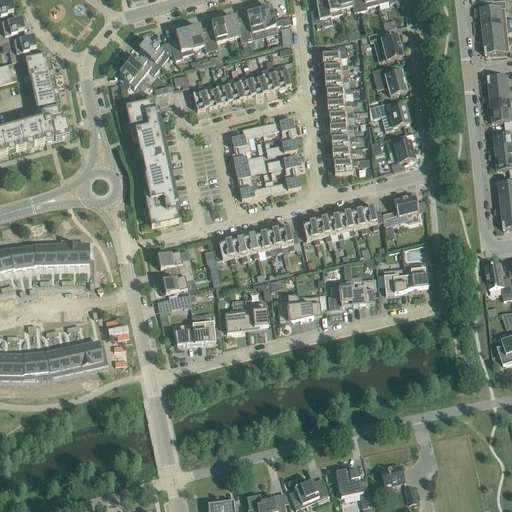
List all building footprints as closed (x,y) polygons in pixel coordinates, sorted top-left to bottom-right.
[(315,0),(317,13),(311,14),(312,25),(342,16),(341,12),(337,0),(315,0)] [(337,0),(341,12),(353,9),(355,16),(361,14),(357,2),(352,4),(350,0),(337,0)] [(363,0),(363,1),(357,2),(361,14),(367,12),(366,10),(378,7),(376,0),(363,0)] [(376,0),(378,7),(389,4),(390,6),(396,5),(397,10),(405,8),(404,0),(376,0)] [(482,24),(507,22),(506,11),(507,11),(506,3),(492,5),(493,12),(481,13),(482,19),(482,18),(483,24),(482,24)] [(0,27),(9,25),(8,19),(7,19),(7,17),(14,16),(11,4),(0,6),(0,27)] [(260,14),(259,14),(264,32),(265,39),(278,36),(276,29),(282,27),(282,29),(290,27),(290,20),(274,24),(271,11),(266,12),(266,11),(259,13),(260,14)] [(250,31),(245,32),(248,44),(253,42),(255,42),(265,39),(264,32),(259,14),(258,14),(258,13),(251,15),(252,16),(247,17),(247,19),(250,31)] [(224,23),(223,24),(228,42),(240,38),(242,45),(248,44),(245,32),(239,34),(235,20),(231,22),(230,20),(224,22),(224,23)] [(9,25),(0,27),(0,46),(0,48),(14,45),(19,44),(19,43),(18,37),(18,38),(17,36),(24,34),(21,22),(9,25)] [(212,28),(206,30),(209,42),(212,53),(219,51),(217,44),(228,42),(223,24),(222,22),(216,24),(216,25),(211,27),(212,28)] [(483,35),(508,32),(507,22),(482,24),(483,24),(484,34),(483,35)] [(188,33),(193,51),(205,48),(206,55),(212,53),(209,42),(206,30),(200,31),(200,30),(195,31),(195,30),(188,31),(188,33)] [(176,39),(169,41),(172,52),(174,61),(176,63),(183,62),(182,59),(194,56),(193,51),(188,33),(187,33),(187,32),(180,34),(180,35),(176,36),(176,39)] [(484,45),(484,46),(509,43),(508,32),(483,35),(484,35),(485,45),(484,45)] [(384,42),(382,36),(369,39),(371,46),(374,45),(379,66),(403,59),(401,51),(400,47),(399,47),(397,38),(384,42)] [(14,45),(15,52),(10,53),(12,66),(26,63),(31,62),(30,55),(29,53),(36,52),(33,40),(19,43),(19,44),(14,45)] [(509,43),(484,46),(485,46),(486,51),(485,51),(486,59),(493,58),(493,56),(510,54),(509,43)] [(147,44),(139,54),(145,58),(150,62),(151,62),(155,66),(160,70),(161,70),(172,57),(169,46),(162,47),(159,51),(154,47),(152,48),(147,44)] [(322,60),(323,60),(323,62),(322,62),(323,70),(341,68),(347,68),(346,61),(345,56),(339,56),(322,58),(322,60),(322,59),(322,60)] [(46,60),(49,59),(49,58),(31,62),(26,63),(29,80),(33,80),(42,120),(43,120),(44,123),(0,135),(0,157),(9,155),(8,152),(15,151),(16,153),(27,150),(27,147),(33,145),(34,148),(46,145),(45,142),(52,140),(53,143),(64,140),(63,136),(62,133),(65,132),(62,120),(61,120),(60,113),(61,113),(58,101),(55,102),(54,95),(57,94),(54,82),(51,83),(50,76),(53,76),(50,65),(48,65),(46,60)] [(134,60),(127,69),(143,81),(149,74),(154,78),(160,70),(155,66),(151,62),(150,62),(145,58),(141,62),(140,64),(134,60)] [(14,73),(12,66),(0,69),(0,87),(17,83),(15,76),(14,77),(13,74),(14,73)] [(281,74),(275,76),(274,75),(274,76),(279,93),(287,92),(286,90),(288,90),(289,90),(289,91),(291,90),(286,73),(284,67),(280,69),(281,74)] [(325,74),(324,74),(325,82),(324,82),(343,80),(342,73),(348,73),(347,68),(341,68),(323,70),(323,71),(324,71),(324,72),(325,72),(325,74)] [(127,69),(120,78),(125,82),(124,84),(120,88),(122,95),(127,94),(131,89),(134,92),(143,81),(127,69)] [(268,71),(269,77),(263,79),(267,96),(275,94),(274,93),(276,92),(276,93),(277,93),(278,93),(278,94),(279,93),(274,76),(273,70),(268,71)] [(401,74),(388,78),(386,70),(372,74),(377,93),(388,90),(391,99),(407,95),(401,74)] [(258,81),(251,82),(256,100),(263,98),(263,97),(265,96),(265,97),(266,96),(266,97),(268,97),(267,96),(263,79),(261,74),(256,75),(258,81)] [(245,77),(246,83),(240,85),(244,102),(252,100),(251,99),(253,99),(254,99),(255,99),(255,100),(256,100),(251,82),(250,76),(245,77)] [(186,78),(174,81),(175,89),(182,87),(183,92),(189,91),(186,78)] [(235,87),(228,89),(228,88),(233,106),(240,104),(240,103),(242,102),(242,103),(243,103),(244,103),(244,102),(240,85),(238,80),(233,81),(235,87)] [(325,84),(326,86),(324,86),(325,94),(344,92),(343,92),(342,85),(348,85),(348,80),(343,80),(324,82),(324,83),(325,83),(325,84)] [(489,93),(489,94),(509,92),(508,80),(496,82),(496,80),(488,81),(489,88),(490,93),(489,93)] [(222,84),(223,89),(216,91),(221,108),(228,106),(228,105),(230,105),(231,105),(231,106),(232,105),(232,106),(233,106),(228,88),(226,82),(222,84)] [(212,93),(205,95),(205,94),(210,112),(217,110),(217,109),(219,109),(220,109),(221,109),(221,108),(216,91),(215,86),(210,87),(212,93)] [(208,111),(208,112),(209,112),(210,112),(205,94),(203,88),(198,90),(200,95),(192,97),(197,115),(205,113),(205,112),(207,111),(208,111)] [(327,98),(326,98),(327,106),(326,106),(327,106),(345,104),(344,97),(350,97),(350,92),(344,92),(325,94),(325,95),(326,95),(327,95),(327,96),(327,98)] [(490,104),(490,105),(510,103),(509,92),(489,94),(490,94),(491,104),(490,104)] [(492,115),(511,113),(510,103),(490,105),(491,105),(492,115)] [(327,108),(328,108),(328,110),(327,110),(328,118),(346,116),(345,109),(351,109),(350,104),(345,104),(327,106),(327,107),(327,108)] [(149,216),(152,230),(179,224),(172,190),(171,190),(168,174),(164,155),(163,155),(160,139),(161,139),(153,105),(126,110),(129,125),(131,125),(133,131),(131,131),(134,145),(139,144),(150,195),(145,196),(147,209),(149,209),(151,215),(149,216)] [(381,120),(385,135),(394,133),(394,130),(409,126),(405,109),(382,115),(380,108),(369,111),(370,123),(381,120)] [(511,119),(511,113),(492,115),(493,121),(492,121),(493,126),(505,125),(505,132),(511,131),(511,119)] [(330,122),(329,122),(330,129),(329,130),(348,128),(347,121),(353,120),(352,115),(346,116),(328,118),(328,119),(328,118),(329,119),(329,120),(330,120),(330,122)] [(294,139),(296,138),(292,122),(263,129),(266,142),(267,141),(266,136),(281,133),(282,140),(283,141),(294,138),(294,139)] [(330,132),(330,134),(329,134),(330,142),(349,140),(348,140),(347,133),(353,132),(353,127),(348,128),(329,130),(329,131),(330,131),(330,132)] [(263,129),(242,133),(244,139),(231,141),(235,157),(245,155),(251,154),(248,141),(263,138),(264,142),(266,142),(263,129)] [(495,151),(495,152),(511,150),(511,131),(505,132),(506,139),(494,141),(495,146),(496,151),(495,151)] [(269,146),(265,147),(267,160),(297,154),(294,139),(294,138),(283,141),(282,140),(281,141),(282,148),(270,151),(269,146)] [(332,146),(331,146),(332,153),(331,153),(331,154),(350,152),(349,145),(355,144),(355,139),(349,140),(330,142),(331,142),(331,143),(332,143),(332,144),(332,146)] [(385,143),(389,156),(395,154),(398,162),(403,161),(404,165),(415,162),(410,144),(397,147),(395,140),(385,143)] [(379,145),(371,147),(372,159),(382,156),(380,150),(383,149),(382,144),(379,145)] [(496,162),(496,163),(511,161),(511,150),(495,152),(496,152),(497,162),(496,162)] [(332,156),(333,156),(333,158),(332,158),(333,166),(351,164),(351,163),(351,164),(350,157),(360,156),(359,151),(350,152),(331,154),(332,155),(332,156)] [(245,155),(235,157),(232,157),(235,173),(265,166),(263,159),(247,162),(245,155)] [(296,159),(267,166),(269,174),(285,170),(286,177),(286,178),(298,175),(298,176),(299,176),(296,159)] [(510,172),(510,180),(511,179),(511,161),(496,163),(497,163),(498,168),(497,168),(498,174),(510,172)] [(335,178),(353,176),(352,169),(358,168),(365,167),(364,162),(351,164),(333,166),(333,167),(334,167),(334,168),(335,168),(335,170),(334,170),(335,178)] [(250,178),(266,174),(265,166),(235,173),(238,188),(251,185),(250,178)] [(404,168),(400,169),(399,166),(392,168),(394,175),(406,173),(404,168)] [(286,186),(273,188),(272,183),(268,184),(271,197),(301,191),(298,176),(298,175),(286,178),(286,177),(284,178),(286,186)] [(500,199),(511,198),(511,179),(510,180),(511,187),(499,188),(500,194),(501,199),(500,199)] [(256,184),(251,185),(238,188),(242,204),(271,197),(268,184),(265,185),(266,190),(258,192),(256,184)] [(501,210),(511,208),(511,198),(500,199),(501,199),(502,209),(501,210)] [(391,218),(391,215),(383,217),(384,230),(393,228),(393,225),(408,221),(407,218),(418,215),(419,215),(415,199),(414,199),(407,201),(406,200),(402,202),(394,204),(397,217),(391,218)] [(502,220),(502,221),(511,219),(511,208),(501,210),(502,210),(503,220),(502,220)] [(371,211),(369,211),(369,210),(361,212),(365,230),(366,230),(365,229),(372,228),(373,233),(378,232),(377,227),(373,209),(371,209),(372,210),(371,210),(371,211)] [(204,212),(206,225),(212,224),(211,211),(204,212)] [(357,214),(350,215),(350,216),(354,233),(361,231),(362,237),(367,236),(365,230),(361,212),(361,213),(360,213),(360,214),(359,214),(357,215),(357,214)] [(348,216),(346,217),(345,216),(338,218),(342,235),(349,233),(350,239),(355,238),(354,233),(350,216),(350,215),(348,215),(348,216),(347,216),(348,216)] [(334,219),(326,221),(330,238),(337,237),(339,242),(343,241),(342,235),(338,218),(337,218),(337,219),(336,219),(336,220),(334,220),(334,219)] [(511,219),(502,221),(503,221),(504,226),(503,226),(504,233),(511,233),(511,231),(511,230),(511,219)] [(324,222),(322,222),(322,221),(314,223),(319,241),(319,240),(325,239),(327,245),(332,243),(330,238),(326,221),(326,220),(325,220),(325,221),(324,221),(324,222)] [(307,244),(314,242),(315,248),(320,247),(319,241),(314,223),(314,224),(313,224),(313,225),(311,226),(310,224),(302,226),(307,244)] [(278,233),(278,232),(277,232),(281,250),(288,248),(289,254),(294,253),(293,247),(289,230),(281,231),(281,233),(279,233),(279,232),(278,233)] [(393,230),(386,232),(388,240),(395,239),(393,230)] [(267,235),(266,235),(266,234),(265,235),(270,253),(270,252),(276,250),(278,256),(283,255),(281,250),(277,232),(269,234),(269,235),(267,235)] [(255,238),(254,238),(258,255),(265,254),(266,260),(271,258),(270,253),(265,235),(258,237),(258,238),(256,239),(256,238),(255,238)] [(244,240),(243,240),(242,240),(246,258),(247,258),(246,258),(253,256),(254,262),(259,261),(258,255),(254,238),(254,237),(246,239),(246,240),(244,241),(244,240)] [(231,243),(231,244),(235,261),(241,259),(243,265),(248,264),(246,258),(242,240),(241,240),(242,241),(234,243),(235,244),(233,244),(232,244),(231,243)] [(222,263),(230,262),(231,267),(236,266),(235,261),(231,244),(231,243),(222,245),(223,246),(221,246),(220,246),(220,245),(218,246),(222,263)] [(89,244),(78,245),(80,265),(91,264),(89,244)] [(78,245),(67,246),(69,266),(80,265),(78,245)] [(67,246),(57,247),(58,267),(69,266),(67,246)] [(57,247),(46,248),(47,268),(58,267),(57,247)] [(46,248),(34,249),(34,250),(37,268),(47,268),(46,248)] [(34,250),(22,252),(25,271),(37,269),(37,268),(34,250)] [(364,262),(370,260),(367,251),(361,252),(364,262)] [(22,252),(9,254),(12,273),(25,271),(22,252)] [(9,253),(0,255),(0,267),(2,275),(12,273),(9,254),(9,253)] [(161,273),(178,269),(180,275),(192,272),(188,254),(158,260),(161,273)] [(365,262),(366,268),(373,270),(376,270),(375,260),(365,262)] [(424,266),(410,268),(410,271),(404,272),(406,293),(412,293),(429,291),(428,278),(425,278),(424,266)] [(501,267),(486,269),(490,293),(502,291),(503,298),(504,304),(511,302),(511,289),(511,281),(504,282),(501,267)] [(166,297),(188,292),(186,285),(194,283),(192,272),(180,275),(181,281),(163,284),(166,297)] [(383,274),(385,299),(400,297),(399,294),(406,293),(404,272),(397,272),(383,274)] [(363,285),(363,287),(352,288),(351,288),(353,309),(374,306),(373,293),(375,293),(374,283),(363,285)] [(329,301),(331,313),(342,312),(341,310),(353,309),(351,288),(352,288),(352,287),(339,288),(339,289),(330,290),(331,301),(329,301)] [(169,303),(171,313),(184,310),(184,311),(191,311),(190,297),(169,303)] [(319,299),(309,300),(298,300),(300,322),(300,325),(312,322),(312,321),(311,321),(321,320),(319,299)] [(287,300),(287,303),(277,304),(279,324),(300,322),(298,300),(287,300)] [(265,314),(264,306),(245,308),(245,312),(248,334),(259,333),(259,331),(268,330),(267,314),(265,314)] [(234,317),(225,318),(227,337),(241,336),(241,335),(248,334),(245,312),(233,313),(234,317)] [(204,326),(200,326),(193,327),(195,348),(206,347),(216,346),(214,325),(204,326)] [(176,348),(177,350),(184,349),(195,348),(193,327),(186,328),(182,328),(181,328),(172,329),(175,340),(173,340),(174,348),(176,348)] [(498,351),(504,369),(511,366),(511,339),(502,343),(504,349),(498,351)] [(101,346),(90,348),(93,367),(104,365),(101,346)] [(90,348),(80,349),(83,369),(93,367),(90,348)] [(80,349),(69,351),(72,370),(83,369),(80,349)] [(69,351),(58,353),(61,372),(72,370),(69,351)] [(47,353),(35,355),(37,374),(49,373),(48,354),(47,353)] [(58,353),(48,354),(49,373),(50,374),(61,372),(58,353)] [(35,355),(23,356),(23,357),(24,376),(37,374),(35,355)] [(12,357),(1,358),(2,377),(13,377),(12,357)] [(23,357),(12,357),(13,377),(24,377),(24,376),(23,357)] [(393,468),(380,472),(384,488),(392,486),(392,488),(405,485),(401,469),(393,471),(393,468)] [(341,500),(360,497),(362,511),(363,511),(373,510),(367,483),(359,484),(356,473),(357,473),(356,473),(347,475),(346,472),(335,474),(341,500)] [(296,493),(289,496),(295,511),(296,511),(316,502),(317,504),(329,499),(326,489),(316,494),(312,484),(310,485),(309,483),(295,490),(296,493)] [(408,508),(416,506),(412,490),(404,492),(408,508)] [(261,502),(260,500),(247,502),(249,511),(285,511),(284,507),(276,509),(274,500),(269,501),(269,500),(261,502)] [(232,504),(232,503),(215,506),(208,507),(208,511),(234,511),(234,509),(235,509),(234,505),(233,505),(233,504),(232,504)]
